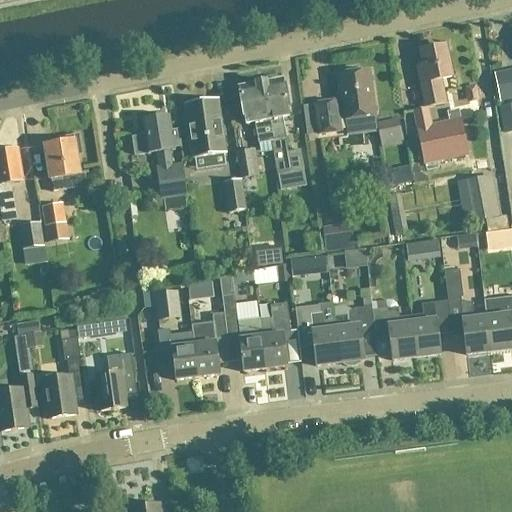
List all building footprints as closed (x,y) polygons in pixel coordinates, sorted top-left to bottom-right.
[(451,81),(445,49),(435,51),(433,48),(425,50),(425,53),(420,54),(423,69),(417,70),(426,110),(443,107),(439,83),(451,81)] [(369,74),(357,76),(354,72),(343,74),(341,78),(337,78),(341,104),(315,108),(318,137),(340,134),(339,123),(375,118),(369,74)] [(511,102),(511,77),(494,81),(499,105),(511,102)] [(273,144),(272,144),(278,179),(303,174),(299,154),(288,155),(282,121),(289,120),(282,83),(263,86),(273,144)] [(258,147),(272,144),(273,144),(263,86),(239,91),(245,128),(254,126),(258,147)] [(225,158),(216,102),(185,107),(186,119),(183,120),(185,133),(189,133),(193,163),(225,158)] [(511,132),(511,106),(498,109),(503,134),(511,132)] [(156,155),(158,168),(158,171),(154,172),(159,204),(184,200),(179,169),(171,170),(169,154),(172,153),(172,152),(179,150),(177,135),(170,136),(168,120),(155,122),(153,119),(148,120),(147,123),(142,123),(144,139),(132,141),(134,158),(156,155)] [(398,121),(376,126),(381,151),(403,147),(398,121)] [(417,133),(424,166),(424,167),(467,158),(460,123),(417,133)] [(43,148),(49,183),(50,182),(53,195),(65,193),(63,180),(79,178),(75,158),(80,157),(77,138),(57,141),(58,146),(43,148)] [(376,148),(359,153),(363,167),(380,162),(376,148)] [(0,156),(0,216),(1,224),(14,221),(12,211),(14,210),(10,187),(22,185),(17,153),(14,154),(11,151),(4,153),(2,156),(0,156)] [(240,180),(255,177),(251,153),(236,155),(240,180)] [(499,219),(490,177),(463,183),(471,224),(499,219)] [(239,183),(221,185),(225,217),(244,214),(239,183)] [(386,198),(394,240),(405,238),(397,196),(386,198)] [(65,226),(62,206),(42,210),(48,245),(66,242),(63,226),(65,226)] [(174,233),(192,229),(188,206),(169,210),(174,233)] [(506,218),(485,222),(487,235),(508,231),(506,218)] [(43,249),(40,230),(39,225),(17,228),(21,252),(43,249)] [(415,259),(413,247),(404,249),(406,260),(415,259)] [(287,267),(276,268),(277,285),(289,284),(287,267)] [(459,273),(444,274),(447,302),(463,300),(459,273)] [(189,292),(191,304),(208,301),(206,289),(189,292)] [(180,321),(177,295),(155,298),(158,324),(180,321)] [(226,336),(238,335),(243,375),(265,373),(259,324),(259,322),(237,324),(234,299),(221,300),(223,316),(226,336)] [(497,319),(486,321),(490,356),(511,352),(511,339),(511,333),(511,332),(511,299),(495,302),(497,319)] [(422,317),(411,319),(416,361),(440,358),(437,338),(451,337),(447,304),(421,307),(422,317)] [(466,358),(490,356),(486,321),(474,322),(472,305),(460,306),(466,358)] [(270,309),(271,322),(259,324),(265,373),(287,370),(284,344),(291,343),(287,306),(270,309)] [(340,367),(335,325),(323,326),(321,308),(295,312),(299,347),(313,346),(316,370),(340,367)] [(374,338),(375,338),(372,314),(371,310),(349,313),(344,309),(333,310),(335,325),(340,367),(343,366),(343,368),(347,370),(350,370),(354,370),(357,368),(360,366),(360,364),(364,364),(361,340),(374,338)] [(375,338),(374,338),(375,346),(376,346),(376,341),(389,340),(392,364),(416,361),(411,319),(399,320),(398,310),(372,314),(375,338)] [(192,336),(193,348),(197,381),(220,378),(215,342),(226,340),(226,336),(223,316),(211,318),(212,326),(191,328),(192,336)] [(175,384),(197,381),(193,348),(192,336),(170,338),(169,333),(157,334),(160,355),(172,354),(175,384)] [(14,341),(20,380),(33,378),(27,339),(14,341)] [(69,379),(42,383),(48,423),(76,419),(72,392),(84,390),(78,342),(61,344),(64,364),(67,364),(69,379)] [(96,380),(101,415),(126,412),(122,388),(134,386),(130,358),(108,362),(110,378),(96,380)] [(0,433),(0,435),(28,431),(26,413),(38,411),(33,378),(20,380),(22,392),(0,395),(0,433)]
